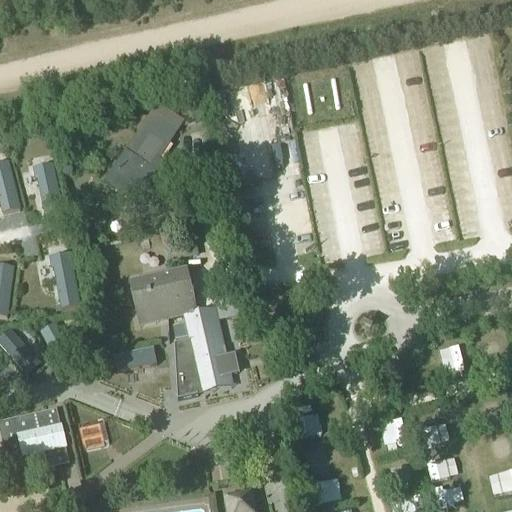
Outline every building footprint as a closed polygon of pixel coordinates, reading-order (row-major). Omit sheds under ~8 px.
[(127,156),(107,185),(131,201),(136,193),(145,199),(163,172),(154,165),(177,131),(159,119),(132,159),(127,156)] [(19,214),(8,169),(1,171),(0,169),(0,168),(0,211),(2,218),(19,214)] [(62,217),(53,171),(45,173),(45,171),(33,173),(35,185),(37,185),(44,220),(62,217)] [(84,228),(70,231),(75,255),(89,252),(84,228)] [(190,231),(160,238),(167,267),(197,260),(190,231)] [(79,309),(70,264),(62,265),(61,263),(50,266),(52,278),(54,277),(61,312),(79,309)] [(0,320),(8,321),(13,275),(5,274),(5,272),(0,271),(0,320)] [(186,273),(127,287),(135,320),(139,331),(181,321),(186,341),(172,345),(177,402),(197,398),(196,392),(198,392),(230,384),(227,371),(227,367),(237,365),(227,322),(224,311),(216,313),(196,318),(194,306),(186,273)] [(211,286),(216,313),(224,311),(227,322),(253,315),(245,278),(211,286)] [(52,361),(66,354),(54,331),(40,338),(52,361)] [(441,332),(426,333),(428,353),(443,351),(441,332)] [(9,335),(0,343),(0,350),(27,380),(40,368),(9,335)] [(308,405),(289,407),(291,429),(310,427),(308,405)] [(68,469),(55,415),(0,428),(0,437),(9,479),(27,475),(27,478),(68,469)] [(408,423),(419,434),(427,426),(416,415),(408,423)] [(393,418),(374,424),(379,441),(399,435),(393,418)] [(486,427),(489,445),(507,442),(504,424),(486,427)] [(299,466),(321,462),(316,439),(294,444),(299,466)] [(403,448),(383,451),(385,469),(405,467),(403,448)] [(423,474),(440,469),(433,448),(416,453),(423,474)] [(494,483),(511,478),(511,466),(510,458),(489,463),(494,483)] [(387,490),(393,511),(414,506),(408,484),(387,490)] [(427,490),(430,508),(447,505),(444,486),(427,490)] [(511,511),(511,498),(500,501),(502,511),(511,511)] [(255,511),(252,500),(223,506),(223,511),(255,511)]
